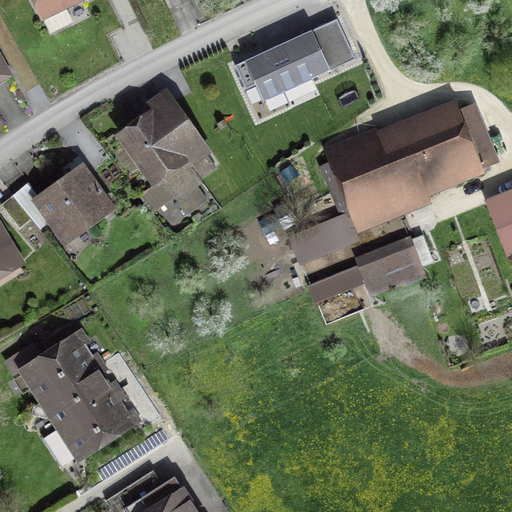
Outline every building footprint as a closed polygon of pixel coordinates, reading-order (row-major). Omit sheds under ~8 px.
[(33,0),(45,24),(95,0),(33,0)] [(313,34),(237,63),(247,89),(258,84),(263,97),(328,73),(313,34)] [(0,54),(0,85),(13,78),(0,54)] [(361,213),(491,159),(465,98),(336,151),(361,213)] [(219,162),(176,101),(125,136),(168,197),(219,162)] [(86,165),(35,202),(67,247),(118,210),(86,165)] [(511,188),(496,194),(511,238),(511,188)] [(31,217),(16,195),(5,202),(20,224),(31,217)] [(0,219),(0,276),(25,262),(0,219)] [(342,219),(290,237),(299,261),(351,243),(342,219)] [(410,242),(358,260),(372,299),(424,282),(410,242)] [(22,369),(42,400),(103,361),(82,329),(22,369)] [(120,388),(103,361),(42,400),(60,427),(120,388)] [(142,422),(120,388),(60,427),(81,461),(142,422)] [(147,511),(196,511),(183,490),(147,511)]
